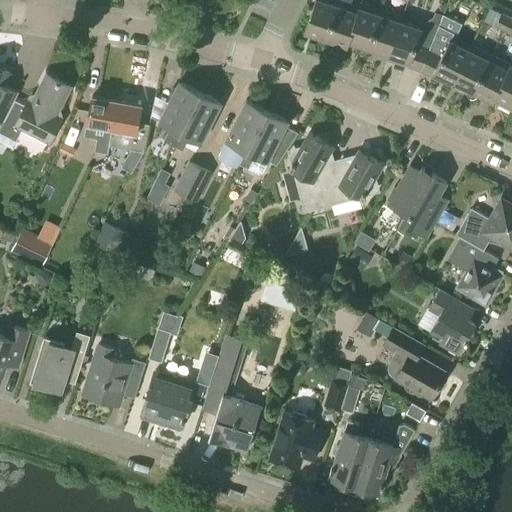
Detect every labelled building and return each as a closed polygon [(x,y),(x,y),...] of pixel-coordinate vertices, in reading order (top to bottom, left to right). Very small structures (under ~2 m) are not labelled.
[(338,0),(314,0),(304,31),(326,39),(338,0)] [(359,7),(338,0),(326,39),(346,46),(361,3),(360,2),(359,7)] [(382,10),(361,3),(346,46),(347,46),(349,41),(368,48),(382,10)] [(402,17),(382,10),(368,48),(388,54),(386,59),(387,59),(402,17)] [(503,30),(510,17),(501,12),(494,26),(503,30)] [(402,17),(387,59),(420,70),(430,49),(438,29),(421,23),(403,17),(402,17)] [(511,35),(511,33),(511,17),(510,17),(503,30),(511,35)] [(440,24),(438,29),(430,49),(420,70),(452,86),(472,46),(471,45),(469,50),(453,41),(455,38),(452,37),(455,32),(440,24)] [(491,55),(472,46),(452,86),(454,82),(473,91),(491,55)] [(510,65),(491,55),(473,91),(492,101),(510,65)] [(511,108),(511,65),(510,65),(492,101),(511,110),(511,108)] [(0,127),(14,99),(19,91),(5,84),(10,73),(0,67),(0,127)] [(14,99),(0,127),(0,142),(12,148),(22,130),(49,143),(62,117),(59,110),(71,86),(57,79),(58,77),(45,70),(39,83),(40,84),(31,102),(28,100),(25,105),(14,99)] [(164,140),(173,145),(200,91),(179,81),(159,121),(170,127),(164,140)] [(182,150),(187,140),(199,146),(221,102),(200,91),(173,145),(182,150)] [(110,138),(112,128),(117,100),(92,95),(85,136),(96,138),(94,150),(107,153),(108,145),(110,138)] [(238,167),(240,164),(267,110),(246,99),(220,149),(222,150),(218,157),(238,167)] [(138,122),(141,104),(117,100),(112,128),(110,138),(108,145),(143,151),(149,123),(138,122)] [(240,164),(248,168),(258,173),(262,172),(268,160),(276,165),(298,132),(285,126),(288,120),(267,110),(240,164)] [(303,203),(312,208),(334,169),(323,163),(333,146),(328,144),(327,139),(322,140),(309,133),(301,147),(295,148),(290,157),(292,162),(289,167),(294,170),(303,203)] [(339,161),(334,169),(312,208),(312,209),(358,196),(363,199),(366,194),(372,192),(376,184),(375,178),(383,164),(370,156),(368,152),(364,153),(359,150),(349,167),(339,161)] [(189,160),(174,189),(185,195),(200,165),(189,160)] [(212,172),(200,165),(185,195),(196,201),(212,172)] [(448,199),(439,194),(447,181),(421,167),(419,170),(410,165),(396,188),(394,186),(387,199),(390,200),(388,203),(405,213),(399,224),(417,234),(418,231),(426,236),(448,199)] [(161,169),(156,179),(163,183),(168,173),(161,169)] [(511,203),(501,197),(489,217),(471,207),(456,233),(460,236),(447,259),(466,270),(456,287),(486,304),(487,301),(489,302),(494,292),(493,291),(503,274),(492,268),(498,257),(484,249),(491,237),(511,249),(511,203)] [(438,221),(445,225),(446,223),(451,221),(453,218),(451,214),(448,212),(444,214),(442,217),(441,216),(438,221)] [(246,238),(241,220),(229,239),(242,245),(246,238)] [(119,250),(127,233),(105,222),(96,240),(119,250)] [(2,227),(0,233),(0,238),(13,242),(16,231),(2,227)] [(301,227),(285,254),(307,248),(301,227)] [(53,242),(38,236),(28,258),(42,265),(53,242)] [(356,248),(348,261),(362,268),(369,256),(356,248)] [(413,258),(403,252),(397,262),(407,268),(413,258)] [(203,266),(193,261),(189,270),(198,275),(203,266)] [(260,299),(295,310),(301,290),(266,279),(260,299)] [(464,341),(467,342),(469,339),(466,338),(475,323),(461,316),(467,305),(440,289),(429,307),(440,313),(431,328),(444,335),(440,342),(458,352),(464,341)] [(389,333),(392,327),(366,311),(356,329),(370,336),(376,326),(389,333)] [(6,361),(18,365),(29,330),(10,324),(6,336),(0,333),(0,371),(3,373),(6,361)] [(148,357),(161,362),(171,331),(158,327),(148,357)] [(392,327),(389,333),(383,343),(396,350),(389,363),(388,366),(388,369),(390,372),(392,374),(395,376),(395,377),(432,398),(446,372),(418,356),(424,345),(392,327)] [(72,344),(44,335),(31,378),(60,387),(62,379),(75,383),(90,335),(77,331),(72,344)] [(226,333),(215,370),(203,406),(217,411),(223,393),(238,345),(226,341),(228,334),(226,333)] [(145,362),(132,358),(131,362),(110,356),(113,348),(98,343),(83,393),(94,397),(96,401),(103,403),(107,401),(119,405),(122,393),(134,397),(145,362)] [(348,384),(347,384),(351,370),(337,366),(333,380),(331,379),(323,404),(340,410),(340,408),(348,384)] [(140,416),(181,429),(194,387),(176,381),(177,377),(155,370),(140,416)] [(360,388),(348,384),(340,408),(353,412),(360,388)] [(223,393),(217,411),(209,438),(247,450),(261,405),(223,393)] [(406,413),(420,421),(425,411),(411,403),(406,413)] [(313,420),(292,413),(284,411),(270,457),(277,459),(278,462),(288,465),(292,463),(299,466),(302,454),(314,458),(323,430),(311,426),(313,420)] [(342,479),(354,483),(369,438),(356,433),(359,423),(347,419),(330,476),(330,478),(332,480),(338,482),(340,481),(342,479)] [(392,445),(369,438),(354,483),(367,487),(367,490),(369,491),(377,494),(379,493),(381,492),(384,481),(383,481),(389,460),(396,462),(415,429),(404,423),(399,424),(392,445)]
